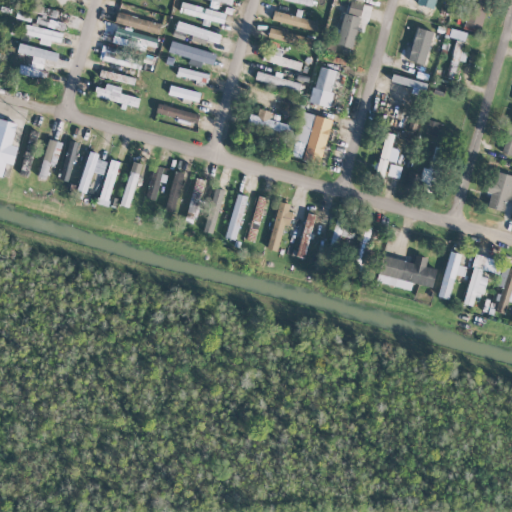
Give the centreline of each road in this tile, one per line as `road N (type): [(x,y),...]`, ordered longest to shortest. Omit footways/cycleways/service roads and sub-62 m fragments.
road 1 (residential): [(511,243),(0,94)]
road 2 (residential): [(511,28),(456,228)]
road 3 (residential): [(400,0),(349,197)]
road 4 (residential): [(262,0),(218,158)]
road 5 (residential): [(103,0),(72,116)]
